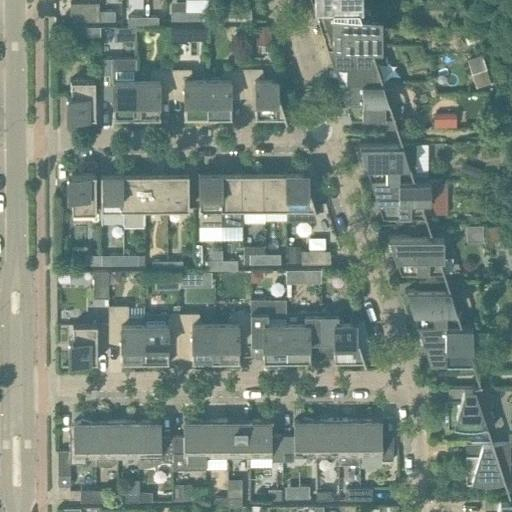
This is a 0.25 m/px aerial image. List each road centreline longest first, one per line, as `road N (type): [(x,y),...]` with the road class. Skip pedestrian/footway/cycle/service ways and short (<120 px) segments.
road 1 (residential): [(16,384),(405,373)]
road 2 (residential): [(16,138),(334,134)]
road 3 (residential): [(405,373),(334,134)]
road 4 (residential): [(16,138),(16,384)]
road 5 (residential): [(334,134),(287,0)]
road 6 (residential): [(419,511),(418,415),(405,373)]
road 7 (residential): [(15,0),(16,138)]
road 8 (residential): [(16,384),(16,511)]
